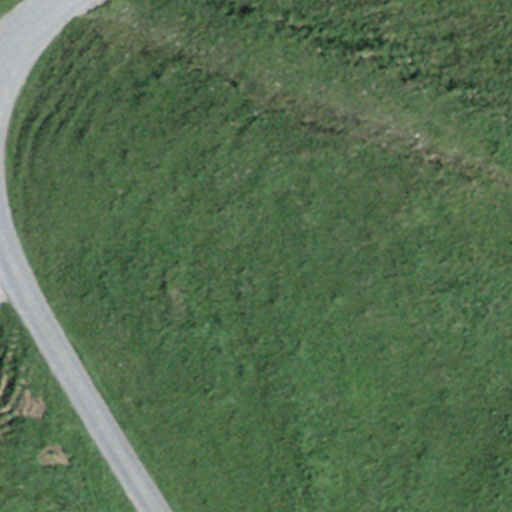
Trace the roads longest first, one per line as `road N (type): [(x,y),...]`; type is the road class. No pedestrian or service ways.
road 1 (unclassified): [(0,272),(161,511)]
road 2 (unclassified): [(88,0),(44,25),(0,80)]
